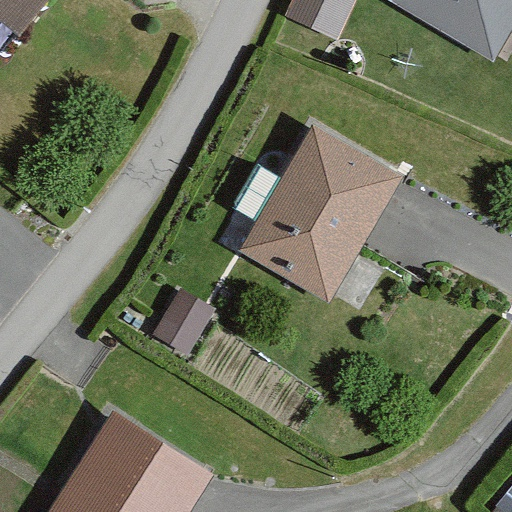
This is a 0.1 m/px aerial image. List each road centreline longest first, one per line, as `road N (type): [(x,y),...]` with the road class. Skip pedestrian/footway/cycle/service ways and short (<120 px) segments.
road 1 (residential): [(253,0),(223,61),(0,341)]
road 2 (residential): [(511,393),(436,463),(342,511)]
